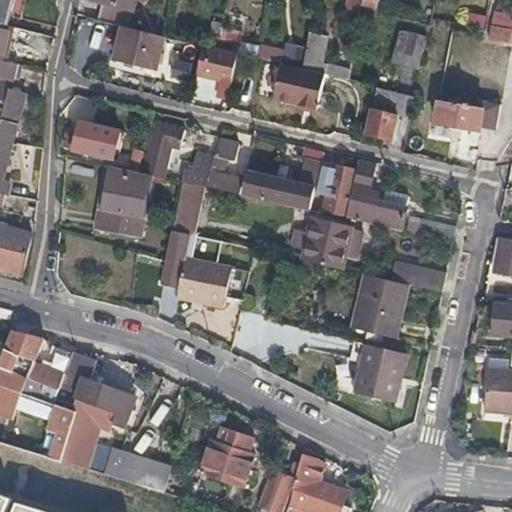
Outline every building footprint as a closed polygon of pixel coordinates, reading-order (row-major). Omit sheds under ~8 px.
[(0,0),(0,24),(8,26),(10,16),(19,19),(23,0),(0,0)] [(96,0),(92,18),(121,25),(124,26),(129,7),(132,8),(133,0),(96,0)] [(378,14),(380,7),(371,6),(362,4),(361,10),(378,14)] [(95,25),(83,22),(78,43),(89,46),(95,25)] [(13,28),(8,26),(0,24),(0,60),(4,62),(13,28)] [(121,25),(117,43),(113,61),(154,70),(163,35),(124,26),(121,25)] [(511,29),(490,25),(489,31),(488,37),(511,42),(511,29)] [(426,38),(413,35),(399,31),(391,63),(418,70),(426,38)] [(304,69),(324,74),(348,80),(351,69),(325,63),(329,35),(309,32),(305,56),(303,69),(304,69)] [(258,45),(218,36),(216,48),(237,53),(256,58),(258,45)] [(230,81),(233,67),(237,53),(216,48),(202,45),(195,73),(230,81)] [(305,56),(258,45),(256,58),(276,62),(282,64),(303,69),(305,56)] [(0,75),(13,79),(17,65),(4,62),(0,60),(0,75)] [(171,75),(178,76),(185,78),(189,63),(175,60),(171,75)] [(273,98),(297,103),(304,69),(303,69),(282,64),(277,81),(273,98)] [(304,69),(297,103),(301,103),(317,107),(324,74),(304,69)] [(0,87),(0,99),(8,102),(0,130),(0,137),(14,141),(28,96),(0,87)] [(364,133),(376,136),(389,139),(394,116),(390,115),(379,112),(385,89),(376,87),(364,133)] [(391,113),(408,116),(413,96),(385,89),(379,112),(390,115),(391,113)] [(439,102),(436,113),(434,123),(478,133),(483,112),(439,102)] [(316,112),(317,107),(301,103),(299,109),(316,112)] [(72,149),(92,153),(111,158),(118,130),(79,121),(72,149)] [(142,164),(140,172),(143,172),(152,174),(162,177),(170,146),(180,149),(185,133),(157,126),(146,165),(142,164)] [(14,141),(0,137),(0,181),(2,183),(14,141)] [(243,179),(238,178),(232,176),(240,145),(221,140),(216,156),(214,156),(214,159),(207,187),(240,194),(243,179)] [(117,153),(114,165),(137,171),(140,157),(117,153)] [(207,187),(214,159),(196,155),(192,173),(185,172),(182,182),(207,187)] [(308,208),(314,186),(320,163),(305,160),(299,184),(250,173),(246,192),(308,208)] [(375,165),(360,161),(348,216),(362,219),(362,221),(401,230),(406,208),(403,207),(405,197),(381,192),(379,202),(367,199),(375,165)] [(328,196),(326,203),(325,211),(344,215),(354,170),(324,164),(317,193),(328,196)] [(101,214),(140,223),(152,174),(143,172),(140,172),(137,171),(114,165),(113,165),(101,214)] [(0,207),(12,212),(16,196),(0,193),(0,207)] [(434,222),(457,227),(459,215),(437,210),(434,222)] [(137,238),(140,223),(101,214),(98,229),(137,238)] [(418,234),(453,242),(457,227),(434,222),(421,219),(418,234)] [(313,221),(312,227),(311,234),(297,232),(294,246),(307,250),(305,260),(342,268),(344,257),(350,230),(351,229),(313,221)] [(0,247),(22,253),(25,232),(0,224),(0,247)] [(178,290),(177,294),(176,299),(222,310),(231,270),(185,259),(190,234),(172,230),(160,286),(178,290)] [(363,233),(350,230),(344,257),(357,260),(363,233)] [(492,271),(508,274),(511,274),(511,243),(499,241),(492,271)] [(0,269),(20,275),(22,253),(0,247),(0,269)] [(396,264),(392,280),(407,283),(443,292),(446,273),(408,264),(407,266),(396,264)] [(407,283),(392,280),(365,274),(353,326),(395,335),(407,283)] [(511,337),(511,306),(497,305),(495,335),(511,337)] [(0,402),(5,388),(18,393),(40,339),(11,331),(6,341),(0,352),(0,402)] [(365,344),(359,368),(353,393),(393,403),(405,353),(365,344)] [(53,346),(45,367),(63,373),(71,353),(53,346)] [(64,407),(74,411),(87,380),(94,360),(71,353),(63,373),(51,402),(64,407)] [(511,413),(511,370),(509,370),(510,360),(490,358),(485,410),(511,413)] [(63,373),(45,367),(34,362),(22,391),(51,402),(63,373)] [(90,418),(105,424),(120,429),(132,398),(87,380),(74,411),(55,461),(70,465),(90,418)] [(64,407),(46,458),(55,461),(74,411),(64,407)] [(208,440),(197,474),(239,487),(251,452),(245,451),(250,436),(218,426),(214,441),(208,440)] [(93,467),(106,471),(115,446),(102,441),(93,467)] [(170,493),(180,464),(116,443),(107,473),(170,493)] [(316,482),(322,464),(315,459),(316,454),(303,447),(292,478),(290,484),(282,511),(302,511),(305,511),(346,511),(348,510),(339,506),(344,493),(316,482)] [(269,470),(256,508),(268,511),(280,511),(290,484),(292,478),(269,470)]
